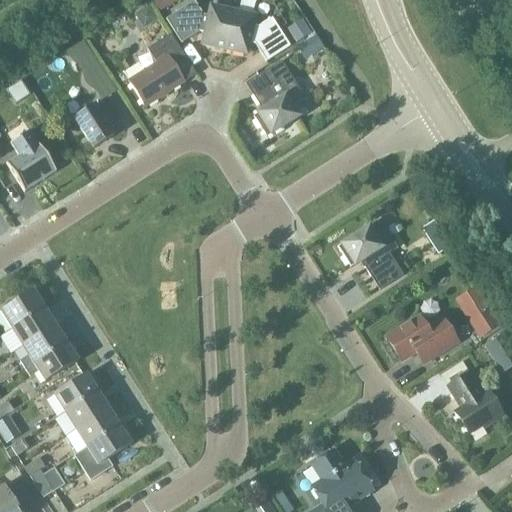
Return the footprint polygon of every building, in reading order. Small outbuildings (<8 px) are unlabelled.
[(223,51),(232,12),(209,7),(207,17),(202,16),(193,2),(165,20),(180,44),(198,32),(204,33),(201,46),(223,51)] [(232,12),(223,51),(245,55),(248,43),(253,45),(265,63),(289,48),(271,20),(257,28),(252,27),(254,17),(232,12)] [(293,45),(302,59),(322,46),(313,32),(293,45)] [(155,65),(127,82),(143,108),(182,83),(173,68),(185,61),(169,35),(146,50),(155,65)] [(61,71),(69,55),(59,50),(51,66),(61,71)] [(265,138),(297,118),(291,108),(304,100),(280,63),(256,79),(263,89),(253,96),(262,111),(252,118),(265,138)] [(2,89),(14,102),(27,91),(16,78),(2,89)] [(105,99),(73,119),(92,149),(112,136),(108,129),(120,122),(105,99)] [(37,144),(36,144),(28,131),(9,144),(17,156),(5,164),(23,193),(55,172),(37,144)] [(37,209),(30,196),(18,202),(25,216),(37,209)] [(349,269),(359,263),(377,291),(401,276),(387,254),(396,249),(380,222),(369,230),(368,228),(336,249),(349,269)] [(355,295),(373,288),(368,278),(350,285),(355,295)] [(0,314),(10,330),(43,309),(31,292),(0,311),(0,314)] [(459,311),(478,339),(481,337),(483,340),(502,327),(482,296),(459,311)] [(21,348),(54,327),(43,309),(10,330),(21,348)] [(418,318),(384,339),(399,363),(424,347),(431,359),(456,343),(441,319),(425,329),(418,318)] [(24,370),(65,344),(54,327),(21,348),(27,357),(19,362),(24,370)] [(483,347),(500,375),(511,367),(511,345),(504,333),(483,347)] [(29,377),(36,372),(43,383),(76,362),(65,344),(24,370),(29,377)] [(467,373),(445,387),(459,409),(453,414),(466,436),(481,426),(483,429),(502,417),(486,392),(481,395),(467,373)] [(63,414),(96,393),(85,375),(52,396),(63,414)] [(74,431),(107,410),(96,393),(63,414),(74,431)] [(85,448),(118,427),(107,410),(74,431),(85,448)] [(106,460),(129,445),(118,427),(85,448),(72,456),(89,482),(111,468),(106,460)] [(10,448),(20,442),(13,432),(4,438),(10,448)] [(20,442),(10,448),(16,457),(26,451),(20,442)] [(511,451),(511,452),(495,462),(503,473),(511,467),(511,451)] [(325,511),(323,511),(353,511),(350,505),(371,491),(352,461),(342,467),(332,452),(310,465),(320,481),(310,488),(325,511)] [(29,479),(39,472),(33,463),(23,469),(29,479)] [(39,472),(29,479),(43,500),(64,487),(53,470),(42,477),(39,472)] [(0,488),(0,511),(18,511),(32,502),(19,481),(4,490),(3,487),(0,488)]
